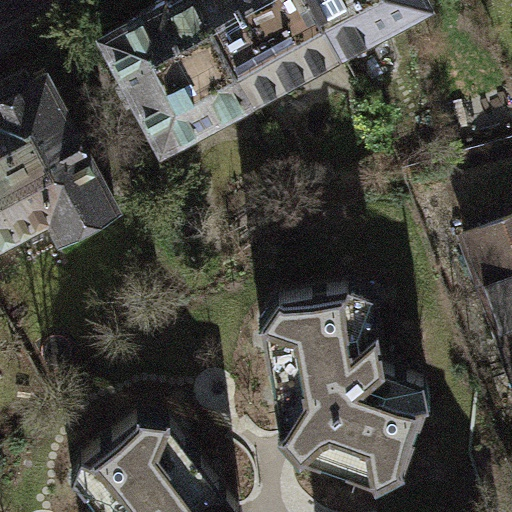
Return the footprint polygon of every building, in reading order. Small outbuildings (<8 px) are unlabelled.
[(211,95),(243,78),(199,0),(150,0),(103,26),(127,71),(112,80),(127,106),(140,98),(162,137),(217,107),(211,95)] [(339,43),(332,31),(315,0),(199,0),(243,78),(250,92),(339,43)] [(315,0),(332,31),(364,14),(371,26),(417,0),(315,0)] [(0,231),(50,206),(61,227),(115,198),(45,66),(0,89),(0,231)] [(511,214),(465,232),(511,356),(511,214)] [(347,275),(281,284),(260,316),(250,408),(304,449),(377,477),(406,466),(430,399),(424,377),(388,365),(374,286),(347,275)] [(80,448),(75,471),(106,511),(239,511),(238,497),(167,406),(132,401),(80,448)]
